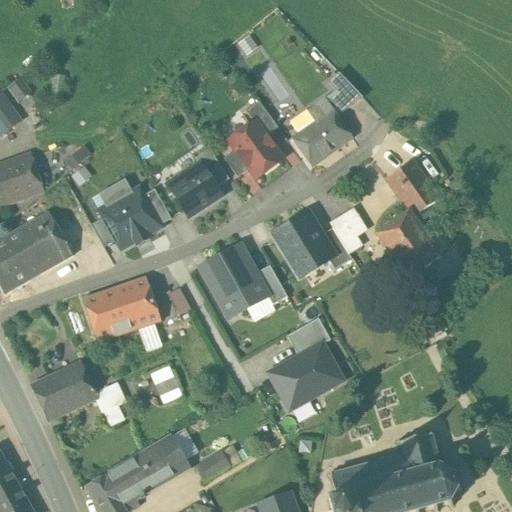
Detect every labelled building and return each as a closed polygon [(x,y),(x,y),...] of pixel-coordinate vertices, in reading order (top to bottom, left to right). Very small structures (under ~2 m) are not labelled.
[(363,99),(339,74),(328,84),(336,92),(325,100),(338,117),(363,99)] [(1,91),(0,91),(0,132),(0,133),(21,119),(1,91)] [(325,100),(308,113),(315,123),(298,135),(292,139),(312,169),(353,140),(338,117),(325,100)] [(278,129),(259,103),(246,113),(254,124),(255,123),(266,138),(278,129)] [(254,124),(229,143),(235,151),(249,171),(256,180),(282,160),(266,138),(255,123),(254,124)] [(65,157),(71,166),(87,154),(81,146),(65,157)] [(249,171),(235,151),(224,160),(238,179),(249,171)] [(30,156),(0,166),(0,208),(43,193),(30,156)] [(413,163),(385,183),(401,206),(429,187),(413,163)] [(221,198),(200,165),(178,179),(167,186),(189,219),(221,198)] [(139,188),(129,194),(124,185),(110,193),(115,202),(97,211),(121,253),(135,245),(136,248),(150,240),(149,238),(163,230),(161,226),(144,197),(139,188)] [(429,187),(401,206),(408,216),(411,220),(416,217),(439,201),(429,187)] [(171,220),(154,191),(144,197),(161,226),(171,220)] [(359,246),(353,237),(364,231),(351,207),(325,222),(344,255),(359,246)] [(72,257),(49,214),(0,241),(0,288),(3,295),(72,257)] [(335,258),(308,214),(289,225),(272,236),(299,280),(335,258)] [(416,217),(411,220),(408,216),(376,238),(407,282),(439,259),(419,230),(423,227),(416,217)] [(269,298),(240,247),(200,269),(229,320),(266,299),(269,298)] [(145,281),(84,301),(98,344),(159,324),(145,281)] [(202,305),(192,288),(183,293),(192,310),(202,305)] [(191,310),(179,290),(168,296),(180,316),(191,310)] [(322,346),(269,375),(290,412),(333,388),(342,382),(322,346)] [(79,363),(30,386),(48,423),(96,400),(97,400),(94,395),(79,363)] [(148,373),(161,404),(182,396),(169,364),(148,373)] [(124,403),(115,385),(94,395),(97,400),(96,400),(102,413),(124,403)] [(429,436),(417,440),(416,436),(413,436),(414,440),(401,444),(397,442),(396,444),(399,446),(401,453),(399,454),(401,458),(384,463),(383,459),(380,460),(381,464),(367,468),(365,464),(362,464),(364,469),(349,473),(348,469),(345,469),(346,473),(332,477),(329,475),(327,477),(331,479),(336,500),(328,502),(330,511),(425,511),(433,510),(433,511),(437,511),(437,509),(448,506),(451,510),(453,508),(451,503),(447,494),(452,495),(453,491),(448,490),(447,478),(451,475),(449,472),(445,474),(435,467),(437,460),(433,461),(432,451),(436,450),(436,447),(432,448),(431,436),(433,434),(431,433),(429,436)] [(189,469),(171,439),(105,476),(87,487),(100,511),(130,511),(139,507),(135,500),(140,497),(141,500),(145,498),(144,495),(189,469)] [(241,462),(232,447),(221,453),(230,468),(241,462)] [(221,453),(195,468),(204,484),(230,468),(221,453)] [(0,455),(0,497),(18,487),(0,455)] [(0,497),(0,511),(31,511),(18,487),(0,497)] [(292,501),(263,511),(296,511),(293,502),(292,501)]
